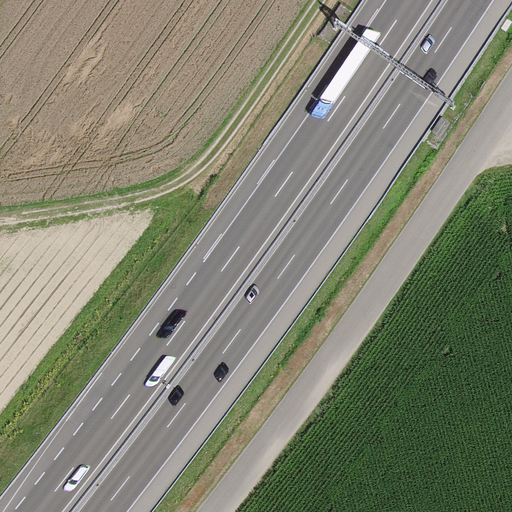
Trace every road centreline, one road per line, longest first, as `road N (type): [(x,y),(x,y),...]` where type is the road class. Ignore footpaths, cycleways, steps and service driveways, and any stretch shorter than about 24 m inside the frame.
road 1 (motorway): [(410,0),(221,271),(38,511)]
road 2 (motorway): [(102,511),(278,278),(469,0)]
road 3 (unclassified): [(511,94),(216,511)]
road 4 (track): [(320,0),(229,134),(185,179),(130,199),(0,220)]
